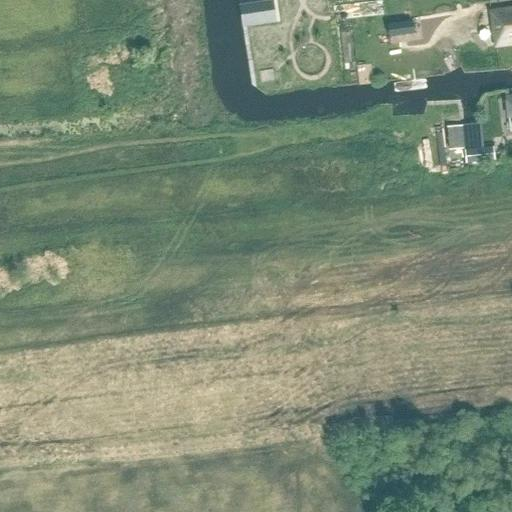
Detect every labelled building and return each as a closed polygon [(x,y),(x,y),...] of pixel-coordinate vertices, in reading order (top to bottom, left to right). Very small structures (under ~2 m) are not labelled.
[(429,0),(326,0),(329,32),(431,24),(429,0)] [(271,3),(239,8),(242,24),(274,19),(271,3)] [(511,8),(488,12),(493,42),(494,45),(511,42),(511,8)] [(269,32),(249,33),(250,47),(269,46),(269,32)] [(457,57),(489,54),(487,37),(455,40),(457,57)] [(273,56),(256,59),(258,69),(274,67),(273,56)] [(422,123),(421,144),(437,145),(438,124),(422,123)] [(464,164),(494,160),(492,147),(483,148),(481,123),(444,127),(447,151),(463,149),(464,164)]
